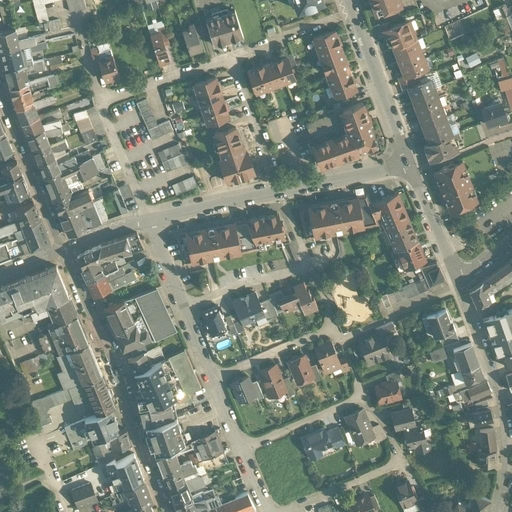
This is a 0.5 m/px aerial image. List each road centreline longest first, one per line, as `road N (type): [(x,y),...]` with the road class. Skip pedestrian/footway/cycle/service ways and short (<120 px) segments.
road 1 (residential): [(149,218),(266,511)]
road 2 (residential): [(61,249),(166,511)]
road 3 (residential): [(460,289),(503,414),(494,511)]
road 4 (unknown): [(322,78),(123,159)]
road 5 (residential): [(0,88),(61,249)]
road 6 (residential): [(353,13),(412,172)]
road 7 (residential): [(98,103),(231,59)]
road 8 (residential): [(231,59),(278,190)]
road 9 (residential): [(412,172),(278,190)]
road 10 (residential): [(278,190),(149,218)]
road 11 (residential): [(231,59),(353,13)]
road 12 (residential): [(412,172),(460,289)]
road 13 (residential): [(98,103),(149,218)]
